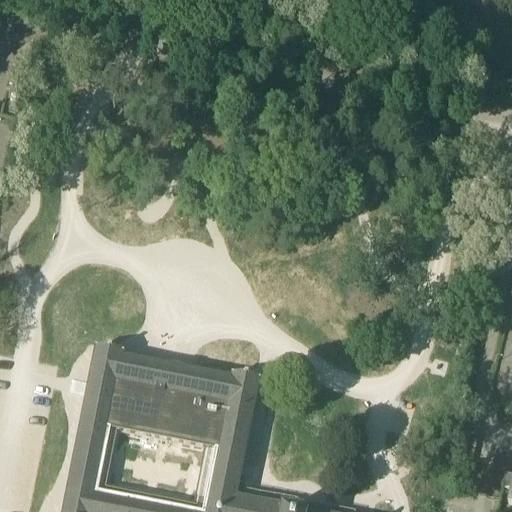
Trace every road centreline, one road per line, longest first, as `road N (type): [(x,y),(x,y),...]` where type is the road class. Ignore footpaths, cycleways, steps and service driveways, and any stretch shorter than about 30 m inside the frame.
road 1 (unclassified): [(504,118),(5,17)]
road 2 (residential): [(401,511),(374,439),(382,392),(419,351),(446,229),(475,191),(504,118)]
